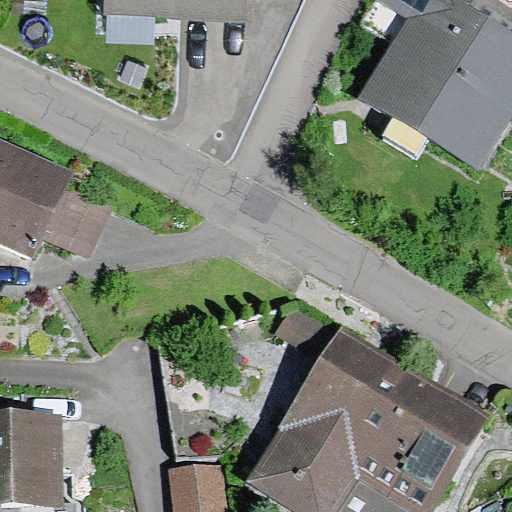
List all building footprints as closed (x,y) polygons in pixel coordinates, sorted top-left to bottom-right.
[(378,0),(364,24),(414,55),(387,99),(437,130),(430,141),(474,168),(508,112),(511,114),(511,112),(511,25),(502,20),(504,17),(477,0),(378,0)] [(63,189),(0,160),(0,248),(30,262),(63,189)] [(106,209),(69,194),(51,238),(87,254),(106,209)] [(336,338),(291,313),(279,336),(323,361),(336,338)] [(428,511),(483,425),(346,341),(255,489),(291,511),(428,511)] [(0,510),(54,510),(53,430),(0,430),(0,510)] [(220,511),(216,470),(176,475),(180,511),(220,511)]
